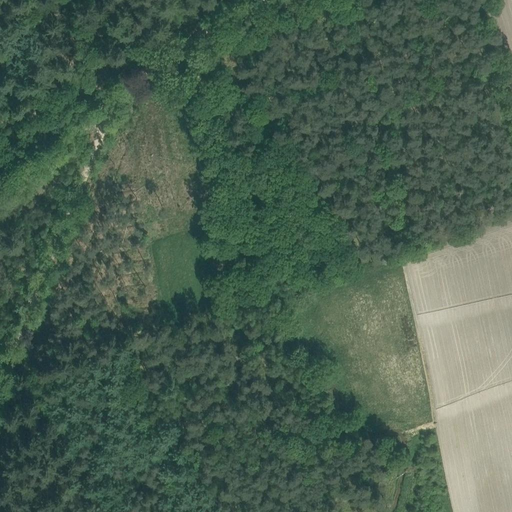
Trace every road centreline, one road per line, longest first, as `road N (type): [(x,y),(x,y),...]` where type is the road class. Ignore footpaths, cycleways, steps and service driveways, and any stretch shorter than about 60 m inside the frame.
road 1 (track): [(112,100),(0,374)]
road 2 (track): [(112,100),(201,28),(283,0)]
road 3 (track): [(112,100),(0,192)]
